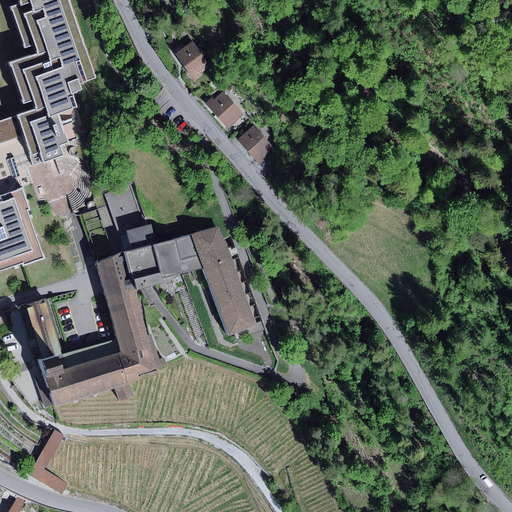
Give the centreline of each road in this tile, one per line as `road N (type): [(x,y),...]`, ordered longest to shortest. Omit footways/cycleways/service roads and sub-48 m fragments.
road 1 (secondary): [(121,0),(171,84),(381,315),(460,450),(511,511)]
road 2 (track): [(511,272),(464,185),(372,107),(315,0)]
